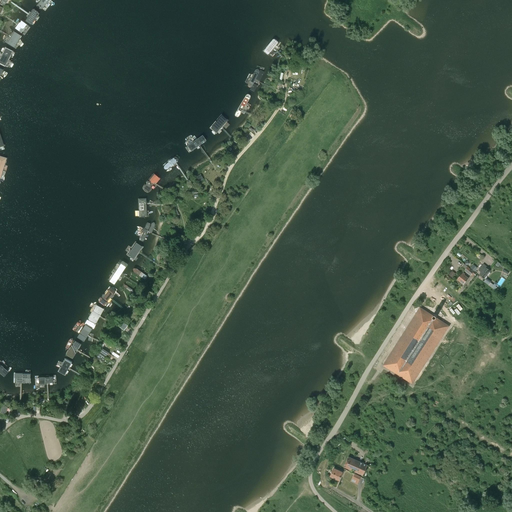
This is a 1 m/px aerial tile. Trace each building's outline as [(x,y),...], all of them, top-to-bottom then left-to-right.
[(40,0),(36,7),(41,11),(48,0),(40,0)] [(27,5),(19,17),(25,20),(32,8),(27,5)] [(18,21),(13,29),(21,35),(26,27),(18,21)] [(12,49),(19,37),(12,32),(5,45),(12,49)] [(3,48),(0,53),(0,64),(5,67),(12,53),(3,48)] [(270,51),(266,60),(270,62),(275,53),(270,51)] [(247,86),(252,88),(260,71),(256,69),(247,86)] [(247,95),(235,116),(239,119),(251,97),(250,95),(247,95)] [(224,119),(215,133),(218,135),(227,121),(224,119)] [(201,136),(186,147),(191,154),(206,142),(201,136)] [(171,179),(183,167),(179,163),(167,175),(168,177),(171,179)] [(151,192),(160,181),(153,175),(142,188),(142,190),(143,192),(145,193),(147,193),(149,193),(151,192)] [(149,218),(147,199),(138,200),(140,219),(149,218)] [(442,231),(447,224),(443,221),(438,228),(439,229),(442,231)] [(152,225),(147,223),(140,241),(144,243),(152,225)] [(139,244),(132,258),(136,260),(144,246),(139,244)] [(121,261),(108,280),(117,286),(130,267),(121,261)] [(479,270),(482,272),(479,274),(484,279),(490,271),(486,267),(486,266),(484,264),(479,270)] [(468,266),(468,267),(465,271),(470,275),(474,271),(468,266)] [(463,273),(457,280),(463,284),(468,278),(463,273)] [(100,297),(97,301),(106,307),(116,292),(110,288),(102,298),(100,297)] [(87,321),(96,326),(104,311),(95,306),(87,321)] [(433,319),(421,311),(387,365),(399,373),(411,380),(446,326),(433,319)] [(128,324),(130,322),(127,320),(123,315),(121,318),(128,324)] [(86,330),(82,344),(90,347),(94,332),(86,330)] [(72,342),(66,357),(72,360),(82,347),(72,342)] [(106,356),(99,351),(96,357),(99,359),(100,359),(103,361),(106,356)] [(76,367),(69,364),(65,374),(72,377),(76,367)] [(0,370),(0,377),(6,381),(9,376),(0,370)] [(58,384),(57,376),(37,379),(38,387),(58,384)] [(31,388),(31,378),(14,378),(14,388),(31,388)] [(348,457),(344,467),(363,475),(368,465),(348,457)] [(339,480),(343,472),(334,468),(330,476),(339,480)] [(355,474),(353,478),(352,481),(355,482),(354,483),(357,484),(361,477),(355,474)]
